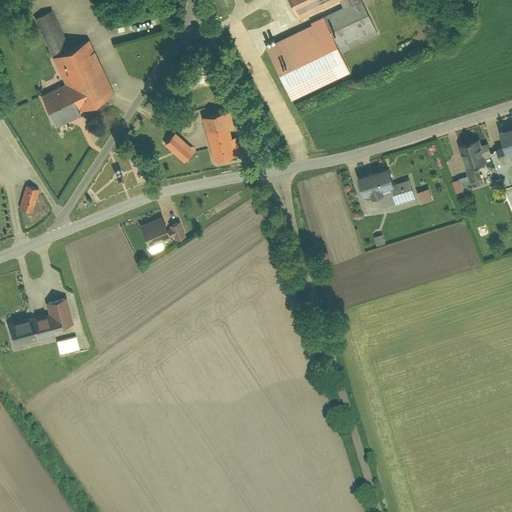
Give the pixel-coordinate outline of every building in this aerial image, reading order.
[(288,0),(298,19),(337,0),(288,0)] [(324,21),(340,54),(378,35),(361,0),(338,0),(342,7),(322,17),(324,21)] [(33,19),(51,56),(69,48),(51,11),(33,19)] [(324,21),(265,49),(290,101),(349,73),(340,54),(324,21)] [(64,84),(41,94),(56,126),(117,97),(89,38),(69,48),(51,56),(64,84)] [(229,110),(206,116),(217,159),(241,153),(229,110)] [(511,127),(502,131),(509,153),(511,151),(511,127)] [(176,131),(166,143),(187,161),(197,149),(176,131)] [(482,137),(461,144),(468,167),(480,163),(489,160),(488,156),(484,144),(482,137)] [(484,144),(488,156),(494,154),(490,142),(484,144)] [(506,186),(511,184),(511,183),(511,151),(509,153),(502,155),(500,148),(495,150),(506,186)] [(481,175),(484,174),(480,163),(468,167),(471,174),(472,178),(481,175)] [(392,165),(360,176),(366,194),(375,191),(385,188),(394,185),(398,184),(392,165)] [(471,174),(455,180),(459,191),(484,182),(481,175),(472,178),(471,174)] [(400,202),(417,196),(412,179),(398,184),(394,185),(400,202)] [(28,182),(21,206),(35,210),(42,186),(28,182)] [(432,186),(419,191),(423,202),(435,198),(432,186)] [(385,188),(375,191),(376,196),(387,193),(385,188)] [(165,215),(142,224),(150,245),(173,236),(169,225),(165,215)] [(183,220),(169,225),(173,236),(176,235),(177,239),(188,235),(183,220)] [(384,233),(376,236),(379,245),(387,242),(384,233)] [(75,321),(68,296),(49,301),(52,312),(56,326),(75,321)] [(35,317),(40,336),(57,331),(56,326),(52,312),(35,317)] [(34,315),(12,321),(17,342),(40,336),(35,317),(34,315)] [(78,334),(58,339),(62,351),(81,346),(78,334)]
